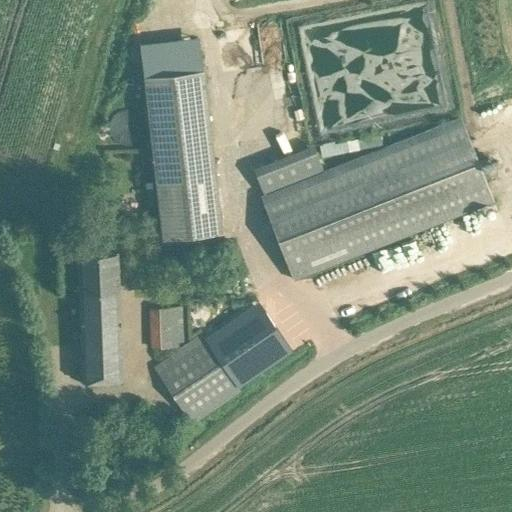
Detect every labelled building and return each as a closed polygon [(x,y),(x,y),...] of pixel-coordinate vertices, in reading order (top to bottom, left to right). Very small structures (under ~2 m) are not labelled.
[(222,231),(204,68),(143,75),(161,238),(222,231)] [(493,199),(462,118),(261,197),(292,277),(493,199)] [(117,252),(78,253),(83,381),(122,379),(117,252)] [(179,346),(179,340),(185,340),(184,308),(149,309),(150,347),(179,346)] [(203,335),(155,368),(192,422),(240,388),(238,386),(292,349),(265,309),(211,346),(203,335)]
